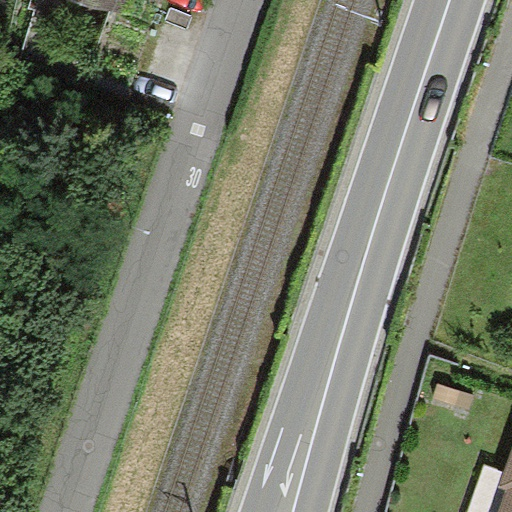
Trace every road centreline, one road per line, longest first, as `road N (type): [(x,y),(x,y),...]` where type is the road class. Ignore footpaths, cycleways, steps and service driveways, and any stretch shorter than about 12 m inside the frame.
road 1 (residential): [(66,511),(238,0)]
road 2 (primary): [(291,511),(449,0)]
